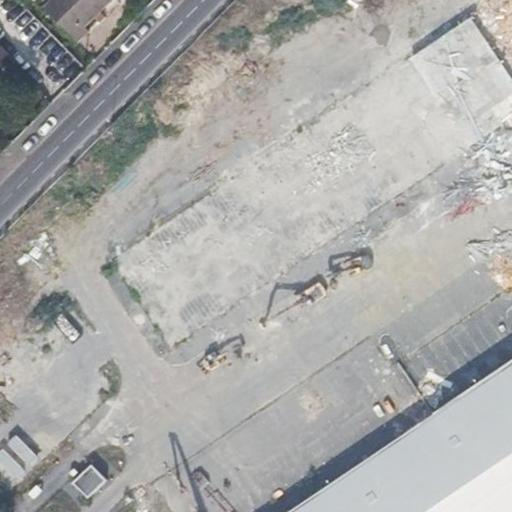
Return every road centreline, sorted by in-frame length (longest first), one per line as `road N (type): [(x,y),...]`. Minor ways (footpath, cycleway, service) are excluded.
road 1 (unknown): [(96,511),(200,412),(457,241)]
road 2 (unclassified): [(0,203),(204,0)]
